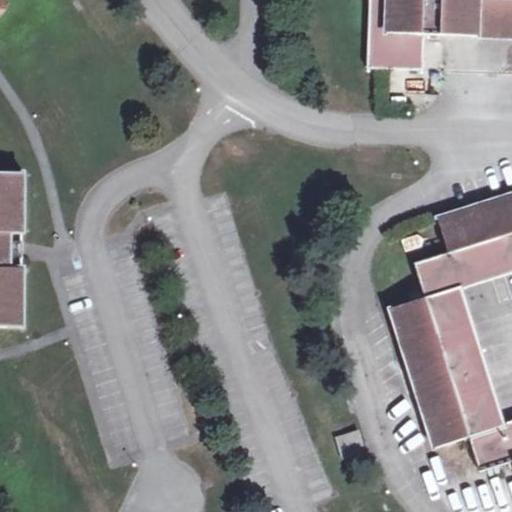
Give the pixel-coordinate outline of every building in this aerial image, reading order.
[(511,0),(371,0),(370,72),(425,73),(426,36),(443,37),(444,19),(479,20),(478,38),(511,39),(511,0)] [(444,19),(443,37),(478,38),(479,20),(444,19)] [(441,68),(441,43),(428,43),(428,68),(441,68)] [(0,331),(26,331),(25,272),(11,272),(12,236),(25,236),(25,177),(0,177),(0,331)] [(511,202),(510,197),(439,220),(449,254),(416,264),(427,299),(393,311),(438,449),(471,438),(482,472),(511,463),(511,202)] [(358,430),(338,437),(346,457),(365,450),(358,430)] [(500,485),(482,492),(490,511),(508,504),(500,485)]
